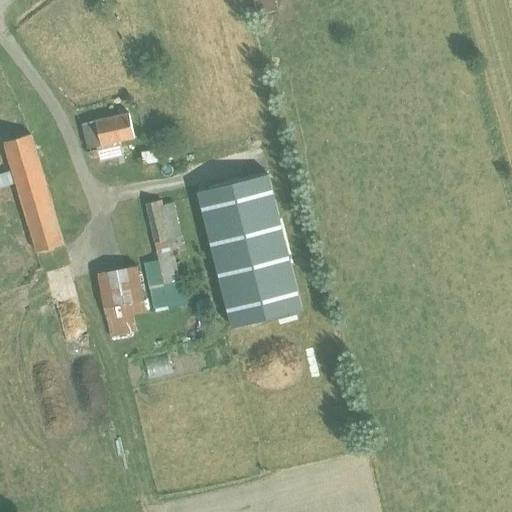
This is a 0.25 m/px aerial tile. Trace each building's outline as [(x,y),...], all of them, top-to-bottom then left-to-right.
[(260,0),(239,0),(243,11),(262,6),(260,0)] [(94,161),(142,149),(133,115),(85,128),(94,161)] [(73,247),(40,134),(8,144),(40,256),(73,247)] [(108,263),(115,314),(165,307),(161,282),(181,279),(178,263),(189,261),(180,198),(150,202),(158,256),(108,263)] [(140,375),(143,393),(200,384),(197,366),(140,375)]
